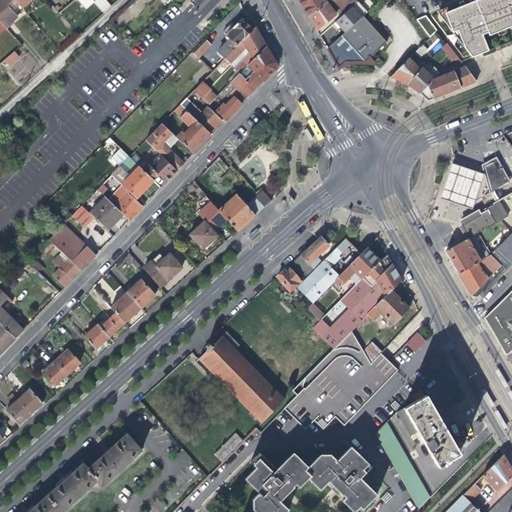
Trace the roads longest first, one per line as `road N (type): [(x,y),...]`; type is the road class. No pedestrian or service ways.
road 1 (secondary): [(358,174),(245,260),(0,482)]
road 2 (residential): [(0,361),(299,53)]
road 3 (secondary): [(358,174),(511,454)]
road 4 (secondary): [(471,312),(382,160)]
road 5 (unclassified): [(0,113),(124,0)]
road 6 (secondary): [(382,160),(511,104)]
road 7 (secondary): [(382,160),(299,53)]
road 8 (secondary): [(299,53),(358,174)]
